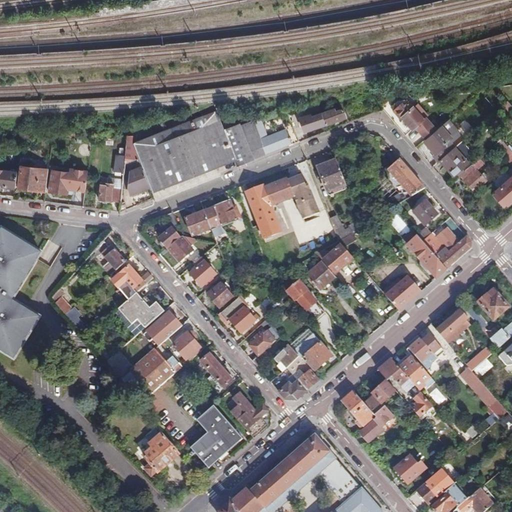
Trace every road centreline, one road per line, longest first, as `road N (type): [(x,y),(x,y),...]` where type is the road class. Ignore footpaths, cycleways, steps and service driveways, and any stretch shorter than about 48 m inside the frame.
road 1 (residential): [(489,249),(377,126),(117,223)]
road 2 (residential): [(117,223),(288,427)]
road 3 (secondary): [(306,406),(489,249)]
road 4 (residential): [(402,511),(306,406)]
road 5 (secondary): [(192,510),(288,427)]
